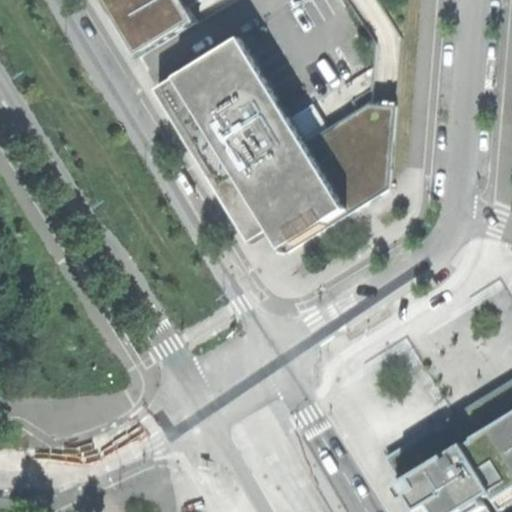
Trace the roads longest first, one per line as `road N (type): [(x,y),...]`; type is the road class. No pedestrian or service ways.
road 1 (residential): [(275,356),(58,0)]
road 2 (residential): [(0,74),(199,404)]
road 3 (residential): [(455,208),(423,264),(275,356)]
road 4 (residential): [(0,468),(79,464),(143,440),(199,404)]
road 5 (residential): [(474,0),(455,208)]
road 6 (residential): [(368,511),(275,356)]
road 7 (residential): [(199,404),(265,511)]
